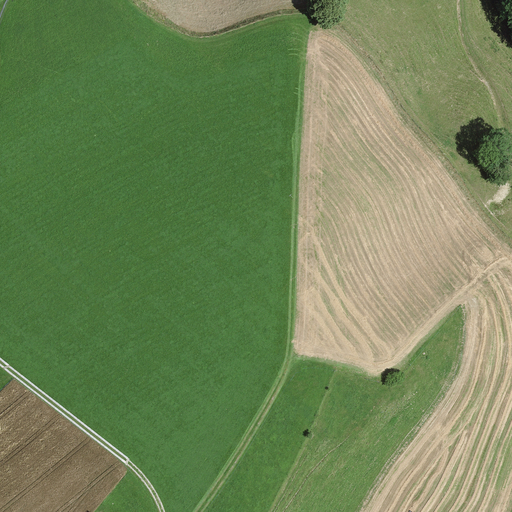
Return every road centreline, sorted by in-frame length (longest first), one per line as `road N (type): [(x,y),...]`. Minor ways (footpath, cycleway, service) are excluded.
road 1 (track): [(201,511),(252,435),(292,337),(303,92),(314,27)]
road 2 (track): [(163,511),(124,460),(0,364)]
